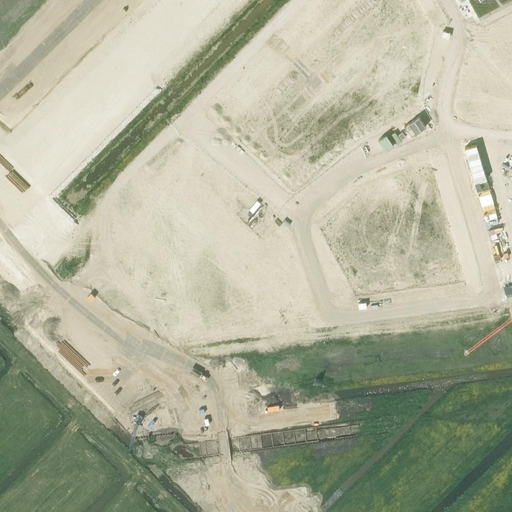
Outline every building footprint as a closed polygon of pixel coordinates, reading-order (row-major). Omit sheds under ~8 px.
[(326,0),(331,4),(327,8),(336,17),(341,12),(337,9),(345,0),(326,0)] [(383,0),(389,9),(402,0),(383,0)] [(402,0),(389,9),(394,18),(412,7),(407,0),(402,0)] [(305,13),(320,27),(328,19),(332,22),(336,17),(327,8),(323,13),(314,4),(312,6),(310,5),(305,10),(307,12),(305,13)] [(412,7),(394,18),(400,27),(418,17),(412,7)] [(305,13),(296,22),(306,31),(301,36),(311,45),(316,39),(312,36),(320,27),(305,13)] [(418,17),(400,27),(406,37),(410,34),(411,37),(419,32),(417,30),(424,26),(418,17)] [(279,41),(270,51),(286,65),(294,56),(297,59),(302,54),(293,45),(288,50),(279,41)] [(399,49),(397,60),(418,64),(420,53),(412,51),(413,49),(405,47),(404,50),(399,49)] [(270,51),(262,60),(272,69),(267,73),(277,82),(281,77),(278,73),(286,65),(270,51)] [(397,60),(395,71),(416,74),(418,64),(397,60)] [(246,78),(245,78),(261,92),(269,83),(272,87),(277,82),(267,73),(263,77),(254,69),(252,71),(250,69),(245,75),(247,76),(246,78)] [(395,71),(393,81),(414,85),(416,74),(395,71)] [(245,77),(237,87),(247,96),(242,100),(252,109),(256,104),(253,101),(261,92),(245,78),(246,78),(245,77)] [(393,81),(391,92),(396,93),(396,96),(404,98),(405,95),(412,96),(414,85),(393,81)] [(378,94),(371,101),(385,116),(384,116),(385,117),(393,110),(378,94)] [(221,105),(220,105),(236,119),(244,111),(247,114),(252,109),(242,100),(238,104),(229,96),(221,105)] [(371,101),(364,107),(378,122),(384,116),(385,116),(371,101)] [(213,112),(211,114),(221,123),(217,128),(226,136),(231,131),(228,128),(236,119),(220,105),(221,105),(220,104),(218,106),(217,105),(212,110),(213,112)] [(364,107),(357,113),(370,129),(378,122),(364,107)] [(350,119),(349,120),(361,133),(363,135),(370,129),(357,113),(350,119)] [(348,117),(340,124),(354,139),(361,133),(349,120),(350,119),(348,117)] [(340,124),(333,130),(347,146),(354,139),(340,124)] [(333,130),(326,137),(340,152),(347,146),(333,130)] [(253,131),(241,145),(248,151),(248,152),(260,138),(253,131)] [(326,137),(319,143),(333,159),(340,152),(326,137)] [(248,151),(247,152),(255,159),(255,158),(267,145),(260,138),(248,152),(248,151)] [(319,143),(311,150),(326,166),(333,159),(319,143)] [(267,145),(255,158),(255,159),(262,165),(274,151),(267,145)] [(274,151),(262,165),(269,171),(282,158),(274,151)] [(426,157),(407,163),(442,281),(462,275),(426,157)] [(269,171),(268,171),(276,179),(276,178),(289,164),(282,158),(269,171)] [(289,164),(276,178),(283,184),(296,171),(289,164)] [(296,171),(283,184),(291,191),(294,187),(296,189),(302,183),(300,181),(303,178),(296,171)] [(506,321),(493,322),(496,343),(509,342),(509,340),(511,339),(511,333),(508,334),(506,321)] [(486,323),(473,325),(476,346),(488,344),(488,342),(492,342),(491,336),(487,336),(486,323)] [(462,340),(458,340),(458,346),(462,346),(463,348),(476,346),(473,325),(460,327),(462,340)] [(444,329),(431,330),(434,351),(447,350),(447,348),(451,347),(450,341),(446,342),(444,329)] [(420,345),(416,346),(417,352),(421,351),(421,353),(434,351),(431,330),(419,332),(420,345)] [(403,334),(390,336),(393,357),(405,355),(405,353),(409,353),(408,347),(404,347),(403,334)] [(379,351),(375,351),(376,357),(380,357),(380,359),(393,357),(390,336),(377,337),(379,351)] [(358,353),(354,354),(355,360),(359,359),(359,361),(372,360),(370,338),(356,340),(358,353)]
